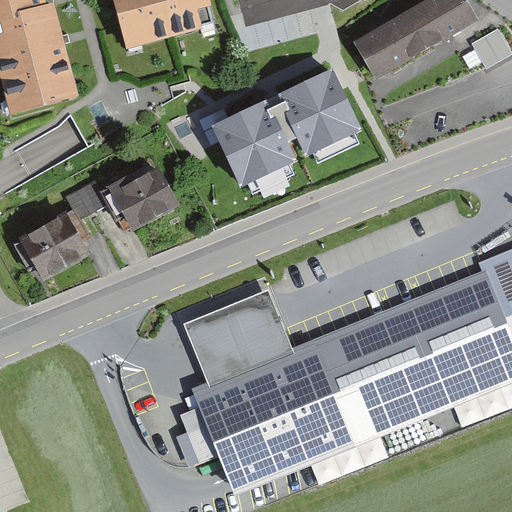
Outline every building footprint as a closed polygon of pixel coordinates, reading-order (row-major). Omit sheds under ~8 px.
[(13,98),(16,111),(73,95),(49,6),(41,8),(39,0),(0,0),(0,79),(5,100),(13,98)] [(195,21),(209,17),(203,0),(111,0),(123,40),(136,36),(138,44),(197,28),(195,21)] [(354,44),(373,76),(471,19),(460,0),(427,0),(428,1),(378,30),(375,24),(365,30),(368,36),(354,44)] [(498,29),(472,44),(485,68),(511,53),(498,29)] [(332,66),(212,121),(242,187),(363,132),(332,66)] [(99,192),(105,204),(114,220),(123,215),(130,227),(173,204),(154,170),(150,172),(146,165),(99,192)] [(93,211),(105,204),(99,192),(92,181),(81,187),(93,211)] [(63,197),(76,220),(87,214),(75,191),(63,197)] [(34,265),(41,277),(83,252),(76,240),(84,236),(69,211),(33,232),(29,227),(17,234),(20,240),(12,244),(27,269),(34,265)] [(207,382),(192,388),(229,480),(235,494),(511,380),(511,332),(505,316),(486,270),(482,271),(293,347),(207,382)] [(269,288),(183,323),(207,382),(293,347),(269,288)]
